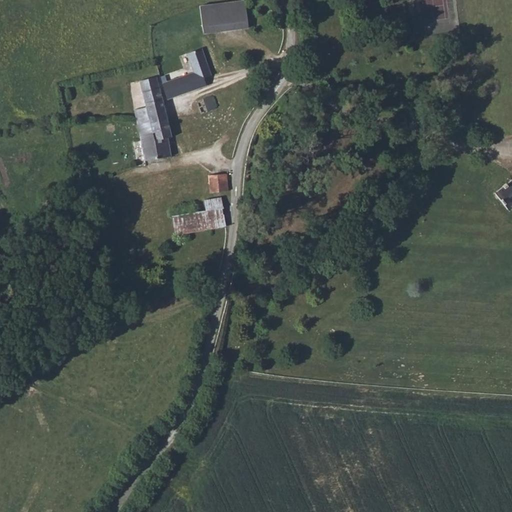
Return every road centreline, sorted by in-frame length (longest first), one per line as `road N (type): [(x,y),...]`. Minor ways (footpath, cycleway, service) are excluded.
road 1 (unclassified): [(113,511),(178,429),(198,389),(246,135),(287,67),(283,0)]
road 2 (track): [(246,135),(225,138),(205,158),(96,188)]
road 3 (unknown): [(287,67),(268,63),(162,103)]
